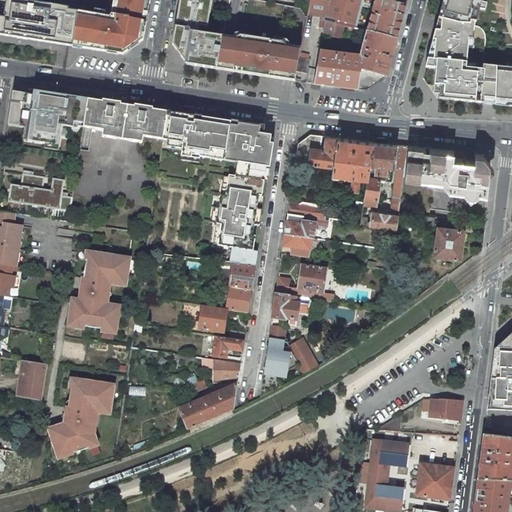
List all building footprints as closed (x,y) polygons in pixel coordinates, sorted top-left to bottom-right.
[(43,0),(0,0),(0,34),(73,47),(78,12),(68,11),(68,9),(42,5),(43,0)] [(76,21),(73,47),(122,54),(143,40),(149,0),(114,0),(112,14),(110,17),(78,12),(76,21)] [(180,0),(172,44),(187,64),(216,69),(222,35),(206,33),(198,32),(199,25),(207,27),(211,0),(180,0)] [(310,0),(309,10),(308,12),(308,14),(321,16),(320,20),(321,20),(326,20),(330,0),(310,0)] [(396,40),(405,6),(383,0),(330,0),(326,20),(326,21),(344,26),(349,27),(362,31),(367,32),(396,40)] [(441,0),(437,18),(459,24),(470,24),(471,21),(476,22),(482,0),(441,0)] [(459,24),(437,18),(435,26),(425,67),(436,68),(434,85),(440,86),(440,90),(439,98),(475,102),(476,82),(481,83),(483,61),(472,60),(476,22),(471,21),(470,24),(459,24)] [(337,35),(341,36),(344,26),(326,21),(324,28),(323,36),(337,38),(337,35)] [(361,36),(362,31),(349,27),(344,46),(352,48),(355,34),(361,36)] [(360,58),(361,58),(356,90),(366,91),(386,77),(396,40),(367,32),(360,58)] [(216,69),(261,76),(261,74),(268,75),(268,76),(276,77),(276,78),(295,81),(296,76),(296,72),(300,53),(301,47),(239,38),(222,35),(216,69)] [(360,58),(320,52),(314,84),(356,90),(361,58),(360,58)] [(308,59),(309,55),(300,53),(296,72),(307,74),(310,59),(308,59)] [(511,72),(496,71),(497,62),(483,61),(481,83),(476,82),(475,102),(483,103),(489,103),(511,105),(511,72)] [(34,95),(78,102),(79,98),(35,91),(34,95)] [(83,127),(87,103),(78,102),(34,95),(13,92),(8,120),(25,123),(24,127),(29,128),(27,141),(44,143),(58,145),(61,126),(77,128),(77,126),(83,127)] [(123,140),(123,136),(127,106),(121,105),(121,103),(103,101),(102,102),(88,100),(87,103),(83,127),(104,130),(103,137),(116,139),(123,140)] [(123,140),(131,141),(143,143),(144,136),(164,139),(166,122),(168,112),(152,110),(153,108),(135,105),(135,107),(127,106),(123,136),(123,140)] [(188,115),(168,112),(166,122),(164,139),(163,140),(167,141),(177,142),(176,148),(182,149),(181,157),(191,158),(192,156),(200,157),(211,158),(212,154),(238,158),(237,163),(235,176),(229,175),(228,177),(226,196),(221,195),(219,208),(216,223),(221,224),(218,246),(233,248),(231,263),(233,263),(255,266),(257,255),(253,254),(253,250),(255,236),(253,236),(254,225),(257,209),(259,195),(262,196),(264,181),(261,180),(264,167),(266,167),(268,157),(271,158),(272,155),(273,144),(270,143),(271,136),(258,134),(259,127),(238,123),(238,126),(231,125),(231,122),(202,118),(202,120),(194,119),(195,116),(188,115)] [(309,163),(333,166),(337,138),(326,136),(325,145),(321,145),(322,135),(310,134),(298,143),(296,161),(309,163)] [(373,143),(337,138),(333,166),(331,179),(339,180),(340,174),(353,176),(348,211),(355,212),(360,177),(367,178),(373,143)] [(397,145),(373,143),(367,178),(381,178),(380,180),(386,180),(387,179),(387,171),(386,171),(387,164),(394,165),(397,145)] [(408,145),(400,145),(391,208),(395,209),(395,210),(399,211),(402,188),(403,182),(404,175),(405,168),(408,145)] [(474,161),(453,159),(454,151),(433,148),(408,145),(405,168),(404,175),(442,180),(448,188),(463,190),(470,198),(479,191),(486,192),(490,161),(485,161),(486,158),(482,158),(483,153),(475,153),(474,161)] [(238,158),(212,154),(211,158),(237,163),(238,158)] [(9,202),(70,212),(72,198),(62,197),(65,181),(53,179),(51,195),(42,193),(45,178),(23,174),(21,186),(20,190),(11,189),(9,202)] [(381,178),(367,178),(362,212),(366,213),(367,204),(376,206),(380,180),(381,178)] [(299,205),(290,203),(288,215),(316,219),(325,220),(326,218),(327,209),(318,208),(315,205),(302,203),(299,205)] [(12,213),(0,211),(0,227),(3,228),(3,223),(14,225),(15,213),(12,213)] [(371,221),(361,219),(361,223),(396,229),(398,216),(372,211),(371,221)] [(316,219),(288,215),(285,235),(312,239),(313,239),(316,219)] [(434,217),(419,215),(418,223),(433,225),(434,217)] [(14,225),(3,223),(3,228),(0,227),(0,264),(1,265),(12,266),(16,267),(22,226),(14,225)] [(464,233),(438,230),(434,259),(461,262),(464,233)] [(312,239),(285,235),(283,246),(291,247),(290,252),(306,254),(315,250),(317,239),(313,239),(312,239)] [(146,252),(145,258),(145,261),(152,262),(154,253),(146,252)] [(111,283),(125,285),(129,260),(116,258),(115,258),(115,261),(100,259),(101,256),(87,253),(84,279),(85,279),(82,293),(80,293),(79,303),(73,302),(70,320),(80,321),(79,325),(106,330),(107,325),(116,327),(119,309),(107,307),(111,283)] [(255,266),(233,263),(229,287),(251,290),(255,266)] [(1,265),(0,269),(0,295),(3,296),(8,297),(9,288),(12,289),(14,277),(10,277),(12,266),(1,265)] [(327,269),(302,265),(298,289),(323,293),(327,269)] [(278,278),(278,281),(276,294),(285,295),(286,287),(287,283),(288,279),(278,278)] [(251,290),(229,287),(228,300),(218,298),(216,309),(227,310),(248,314),(251,290)] [(298,289),(286,287),(285,295),(292,296),(309,299),(310,294),(323,296),(323,293),(298,289)] [(323,296),(322,301),(334,303),(335,295),(323,293),(323,296)] [(285,295),(276,294),(272,318),(286,320),(286,319),(297,320),(299,304),(291,303),(292,296),(285,295)] [(291,303),(299,304),(308,305),(309,299),(292,296),(291,303)] [(216,309),(202,307),(198,330),(223,334),(227,310),(216,309)] [(271,326),(270,335),(283,337),(284,328),(271,326)] [(7,336),(8,328),(1,327),(0,331),(0,340),(1,340),(7,336)] [(245,333),(230,330),(229,339),(243,341),(245,333)] [(511,334),(494,349),(491,378),(498,380),(497,390),(489,389),(487,409),(511,410),(511,334)] [(229,339),(216,337),(213,357),(226,358),(227,349),(242,351),(243,341),(229,339)] [(317,367),(302,340),(301,340),(288,347),(287,343),(269,340),(262,384),(261,397),(282,387),(278,378),(299,366),(304,374),(317,367)] [(241,358),(228,356),(227,363),(240,365),(241,358)] [(225,362),(209,360),(209,368),(213,368),(213,381),(238,378),(240,365),(227,363),(225,363),(225,362)] [(47,365),(21,361),(16,396),(41,400),(43,392),(44,380),(46,368),(47,365)] [(186,376),(190,386),(198,383),(194,373),(186,376)] [(180,375),(173,378),(180,392),(187,389),(180,375)] [(498,380),(491,378),(490,379),(489,389),(497,390),(498,380)] [(198,383),(190,386),(193,393),(207,387),(204,381),(198,383)] [(85,384),(72,382),(68,407),(69,408),(68,414),(66,414),(64,427),(50,432),(58,454),(65,452),(66,456),(89,448),(88,444),(96,442),(92,430),(95,412),(109,414),(113,388),(100,386),(99,390),(85,388),(85,384)] [(237,384),(179,409),(187,431),(234,411),(237,384)] [(146,386),(129,385),(129,395),(146,396),(146,386)] [(463,401),(431,399),(429,416),(460,420),(463,401)] [(400,415),(376,431),(400,432),(400,415)] [(511,474),(511,438),(483,434),(477,480),(511,481),(511,474)] [(370,482),(366,507),(400,511),(404,489),(395,487),(387,486),(391,466),(398,467),(407,468),(410,445),(374,440),(370,463),(362,462),(359,481),(370,482)] [(455,460),(447,459),(446,467),(454,468),(455,460)] [(446,467),(420,463),(416,493),(416,496),(427,498),(450,501),(454,468),(446,467)] [(511,481),(477,480),(473,511),(506,511),(508,504),(511,481)]
